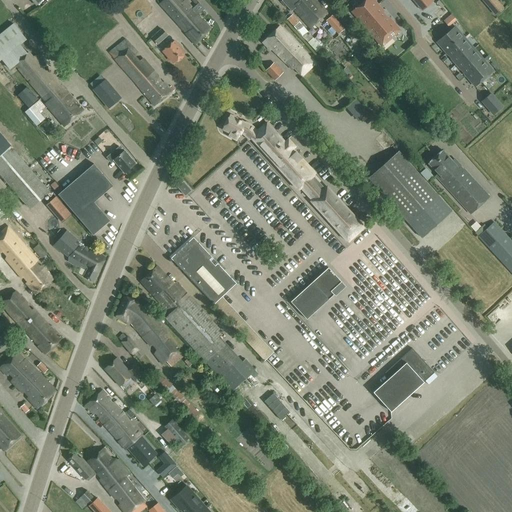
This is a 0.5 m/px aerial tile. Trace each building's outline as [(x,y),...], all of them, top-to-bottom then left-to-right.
[(195,45),(210,30),(184,0),(164,0),(160,4),(186,33),(185,34),(195,45)] [(282,0),(282,1),(291,11),(293,9),(311,28),(327,13),(314,0),(282,0)] [(370,32),(386,18),(382,13),(384,11),(374,0),(365,0),(353,11),(370,32)] [(348,33),(346,31),(344,29),(345,28),(341,24),(332,15),(326,21),(332,28),(330,31),(332,34),(335,32),(338,35),(339,34),(342,38),(348,33)] [(286,20),(293,29),(299,24),(292,16),(286,20)] [(387,19),(386,18),(370,32),(382,46),(400,30),(389,17),(387,19)] [(451,17),(444,21),(448,28),(455,24),(451,17)] [(16,67),(27,53),(20,45),(26,39),(13,23),(0,33),(0,40),(10,52),(1,59),(9,69),(10,69),(11,71),(16,67)] [(315,62),(279,26),(263,43),(270,50),(273,49),(293,69),(295,67),(302,75),(315,62)] [(437,42),(446,53),(465,38),(455,26),(437,42)] [(157,45),(168,35),(162,29),(151,38),(157,45)] [(321,47),(313,37),(307,42),(316,52),(321,47)] [(446,53),(456,64),(474,49),(465,38),(446,53)] [(139,61),(135,56),(138,52),(125,39),(109,52),(126,72),(154,106),(173,91),(170,87),(169,88),(164,82),(163,83),(158,77),(159,76),(143,59),(139,61)] [(174,63),(185,53),(174,40),(162,51),(174,63)] [(456,64),(465,75),(483,59),(474,49),(456,64)] [(16,67),(46,102),(45,103),(64,126),(83,110),(50,70),(46,71),(41,66),(43,63),(36,55),(33,56),(29,51),(16,67)] [(483,59),(465,75),(475,86),(493,71),(483,59)] [(274,63),(266,71),(274,80),(282,72),(274,63)] [(349,72),(346,68),(340,73),(343,77),(349,72)] [(108,108),(119,99),(103,80),(93,89),(108,108)] [(29,108),(38,99),(27,87),(17,95),(29,108)] [(502,106),(491,93),(482,101),(493,114),(502,106)] [(77,101),(82,107),(86,104),(81,98),(77,101)] [(45,107),(40,100),(33,105),(33,104),(24,112),(36,126),(45,118),(39,112),(45,107)] [(245,124),(229,116),(222,129),(230,133),(228,136),(236,140),(240,133),(243,134),(246,136),(248,138),(249,139),(251,138),(297,189),(299,188),(314,204),(348,241),(363,227),(327,187),(325,189),(313,176),(315,174),(292,149),(294,147),(288,140),(285,143),(267,123),(257,132),(253,128),(250,125),(248,124),(245,123),(245,124)] [(95,140),(102,152),(115,145),(108,133),(95,140)] [(0,174),(30,209),(50,192),(10,146),(0,154),(0,174)] [(123,151),(119,147),(106,157),(111,162),(114,160),(124,173),(135,163),(124,150),(123,151)] [(435,157),(480,205),(490,196),(461,164),(457,167),(454,163),(457,161),(455,158),(452,160),(443,150),(435,157)] [(368,178),(408,223),(422,238),(452,211),(398,151),(368,178)] [(470,214),(480,205),(435,157),(427,163),(434,170),(438,173),(435,176),(469,213),(470,214)] [(93,235),(109,220),(93,201),(112,186),(94,164),(58,195),(93,235)] [(185,194),(190,190),(183,181),(177,185),(185,194)] [(275,192),(271,195),(275,201),(280,197),(275,192)] [(61,224),(71,215),(55,198),(45,207),(61,224)] [(30,236),(18,222),(12,215),(8,220),(26,240),(30,236)] [(511,271),(511,242),(493,222),(479,236),(511,271)] [(53,279),(8,226),(0,233),(0,252),(3,252),(6,256),(5,259),(21,278),(23,277),(27,281),(25,283),(35,294),(53,279)] [(105,258),(80,243),(66,231),(53,247),(63,255),(64,253),(69,258),(69,261),(80,267),(81,266),(87,269),(83,276),(93,282),(105,258)] [(215,306),(223,298),(238,284),(192,236),(169,257),(215,306)] [(383,251),(388,247),(383,242),(379,246),(383,251)] [(41,258),(46,254),(38,244),(33,249),(41,258)] [(157,267),(141,282),(170,313),(165,318),(232,391),(255,369),(246,359),(243,362),(219,336),(223,332),(176,282),(171,281),(157,267)] [(328,267),(291,301),(307,319),(334,294),(331,290),(341,281),(328,267)] [(382,323),(425,289),(417,280),(416,281),(412,276),(401,284),(407,291),(397,300),(392,294),(389,296),(395,304),(388,310),(378,318),(382,323)] [(53,330),(33,308),(30,308),(27,305),(28,303),(16,290),(0,303),(27,333),(37,344),(37,346),(45,354),(62,338),(54,329),(53,330)] [(142,306),(137,302),(127,296),(116,316),(129,324),(131,323),(134,326),(133,327),(150,346),(153,344),(157,350),(154,354),(162,364),(166,361),(171,367),(182,358),(177,352),(178,352),(178,351),(164,334),(166,333),(145,305),(142,306)] [(414,327),(422,321),(417,315),(410,321),(414,327)] [(0,346),(1,346),(11,338),(1,326),(0,323),(0,346)] [(127,339),(121,343),(129,354),(134,350),(127,339)] [(391,412),(424,382),(434,372),(412,348),(385,373),(389,378),(373,392),(391,412)] [(23,355),(33,364),(37,360),(27,351),(23,355)] [(15,352),(0,367),(0,368),(6,375),(9,373),(13,377),(11,381),(22,393),(25,392),(28,396),(27,398),(37,408),(56,390),(34,368),(15,352)] [(189,357),(184,361),(189,366),(194,362),(189,357)] [(128,369),(117,358),(105,369),(120,386),(131,376),(135,381),(143,374),(134,363),(128,369)] [(192,365),(186,369),(191,375),(197,371),(192,365)] [(133,383),(122,391),(126,396),(137,388),(133,383)] [(338,395),(341,387),(333,385),(331,393),(338,395)] [(103,390),(85,405),(94,414),(96,413),(99,417),(98,418),(125,449),(127,447),(143,466),(157,454),(141,435),(126,416),(113,402),(112,403),(110,400),(111,399),(103,390)] [(273,393),(264,401),(280,419),(289,411),(273,393)] [(154,406),(161,400),(156,394),(149,400),(154,406)] [(225,421),(230,417),(238,408),(230,400),(224,405),(229,411),(227,413),(227,414),(222,418),(225,421)] [(20,435),(0,413),(0,446),(3,450),(20,435)] [(172,419),(164,426),(181,445),(189,438),(172,419)] [(107,490),(126,475),(126,472),(116,459),(111,459),(103,449),(87,461),(101,478),(100,480),(107,490)] [(80,458),(75,453),(68,460),(85,479),(86,479),(88,481),(96,474),(81,457),(80,458)] [(167,471),(175,464),(169,457),(168,458),(161,464),(167,471)] [(414,511),(380,474),(372,481),(398,511),(414,511)] [(144,500),(126,475),(107,490),(114,499),(118,497),(122,501),(119,505),(124,511),(138,511),(146,506),(143,502),(144,500)] [(195,511),(202,506),(182,484),(167,497),(180,511),(195,511)] [(85,492),(80,497),(75,501),(82,509),(95,498),(87,490),(85,492)] [(110,511),(97,498),(89,506),(95,511),(110,511)]
